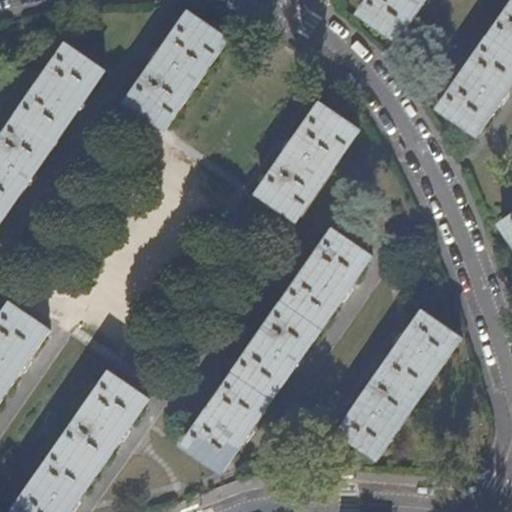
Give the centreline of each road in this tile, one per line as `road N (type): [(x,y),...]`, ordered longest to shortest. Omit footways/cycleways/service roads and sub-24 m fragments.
road 1 (residential): [(264,0),(343,49),(411,132),(466,245),(511,386)]
road 2 (residential): [(307,503),(444,511)]
